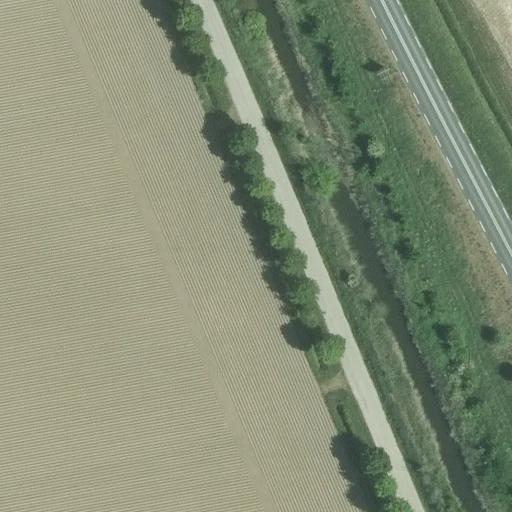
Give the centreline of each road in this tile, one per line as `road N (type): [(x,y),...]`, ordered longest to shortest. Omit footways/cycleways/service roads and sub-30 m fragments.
road 1 (unclassified): [(194,0),(410,511)]
road 2 (primary): [(511,254),(383,0)]
